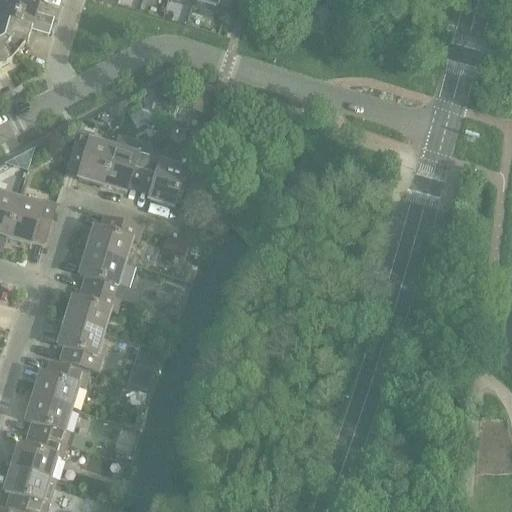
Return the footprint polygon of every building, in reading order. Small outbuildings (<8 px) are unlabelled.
[(41,4),(28,0),(4,0),(0,14),(52,30),(54,21),(37,16),(41,4)] [(194,0),(194,2),(218,9),(220,0),(194,0)] [(52,30),(0,14),(0,15),(0,39),(18,54),(26,45),(28,46),(32,33),(49,38),(52,30)] [(18,54),(0,39),(0,90),(1,92),(8,88),(0,72),(0,71),(12,65),(11,63),(18,54)] [(80,134),(70,166),(82,170),(79,182),(103,189),(114,151),(92,144),(94,138),(80,134)] [(136,158),(114,151),(103,189),(126,196),(130,185),(141,188),(151,156),(138,152),(136,158)] [(164,160),(151,156),(141,188),(153,192),(149,204),(174,211),(185,173),(163,166),(164,160)] [(0,238),(8,241),(19,203),(0,197),(0,238)] [(41,210),(19,203),(8,241),(31,248),(35,237),(47,240),(57,208),(43,204),(41,210)] [(95,231),(87,255),(125,267),(132,244),(138,246),(142,232),(110,222),(106,235),(95,231)] [(87,255),(80,279),(92,282),(88,294),(120,303),(124,290),(119,289),(125,267),(87,255)] [(73,302),(66,325),(104,337),(111,315),(116,317),(120,303),(88,294),(85,305),(73,302)] [(66,325),(59,349),(70,353),(67,365),(99,375),(103,361),(97,359),(104,337),(66,325)] [(141,354),(132,385),(149,390),(158,360),(141,354)] [(41,377),(34,401),(72,413),(78,390),(84,392),(89,378),(56,368),(53,381),(41,377)] [(26,425),(33,426),(38,428),(35,440),(67,450),(71,436),(65,435),(72,413),(34,401),(26,425)] [(19,448),(12,471),(50,483),(57,461),(63,463),(67,450),(35,440),(31,451),(19,448)] [(5,495),(11,497),(17,499),(13,511),(16,511),(47,511),(49,507),(44,505),(50,483),(12,471),(5,495)]
